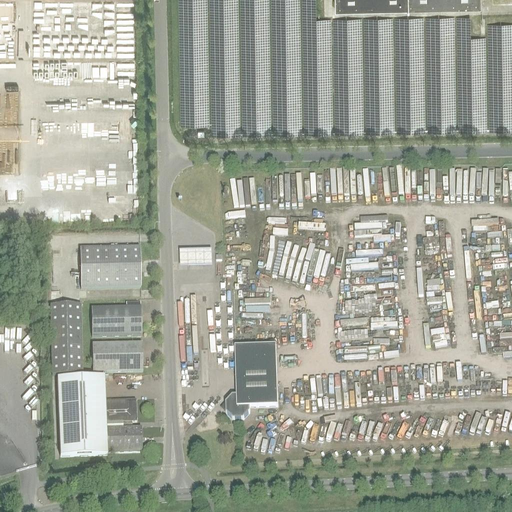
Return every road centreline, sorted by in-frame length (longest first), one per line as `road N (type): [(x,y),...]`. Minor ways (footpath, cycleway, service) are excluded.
road 1 (unclassified): [(162,158),(511,149)]
road 2 (tertiary): [(511,472),(174,494)]
road 3 (unclassified): [(174,494),(162,158)]
road 4 (unclassified): [(162,158),(159,0)]
road 5 (tertiary): [(174,494),(38,511)]
